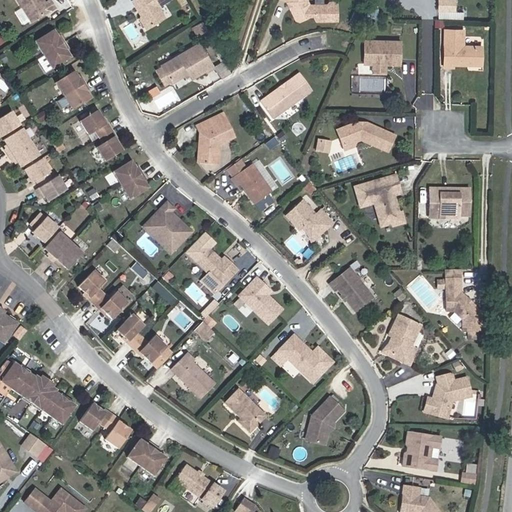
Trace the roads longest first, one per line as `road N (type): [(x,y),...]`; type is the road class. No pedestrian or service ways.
road 1 (residential): [(145,132),(164,163),(254,238),(374,384),(376,427),(345,477)]
road 2 (residential): [(0,262),(163,419),(306,493)]
road 3 (unclassified): [(325,39),(145,132)]
road 4 (residential): [(88,0),(145,132)]
